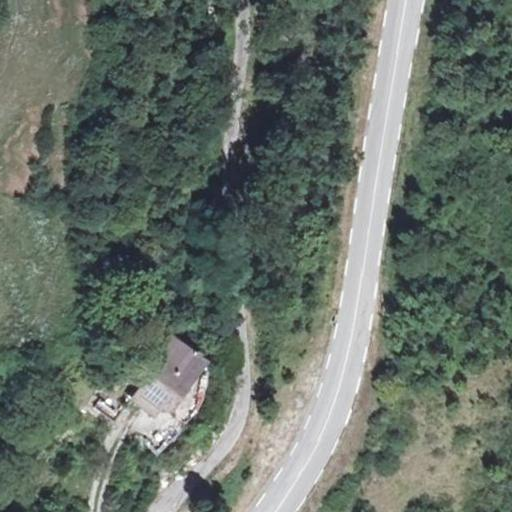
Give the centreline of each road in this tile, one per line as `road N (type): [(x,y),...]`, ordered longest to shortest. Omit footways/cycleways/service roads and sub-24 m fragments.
road 1 (residential): [(164,511),(228,438),(243,391),(230,238),(242,0)]
road 2 (secondary): [(408,0),(352,351),(300,482),(279,511)]
